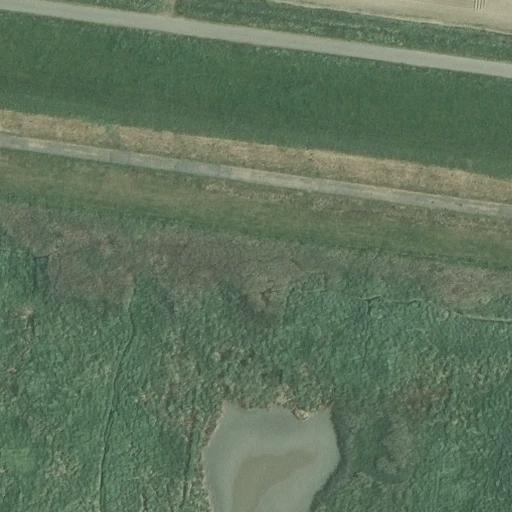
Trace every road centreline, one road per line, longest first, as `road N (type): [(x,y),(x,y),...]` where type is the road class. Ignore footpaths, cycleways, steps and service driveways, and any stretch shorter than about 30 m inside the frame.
road 1 (track): [(511,213),(0,143)]
road 2 (unclassified): [(511,72),(0,4)]
